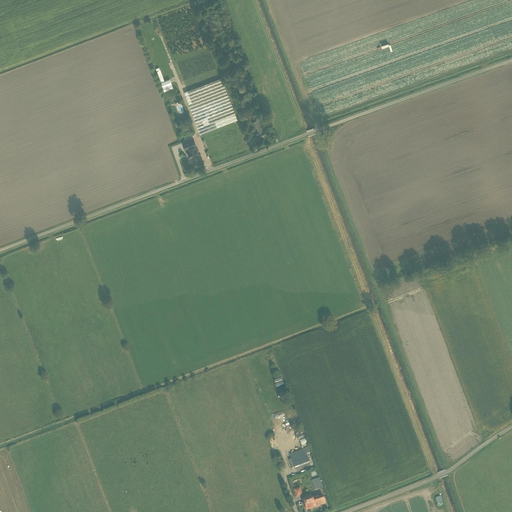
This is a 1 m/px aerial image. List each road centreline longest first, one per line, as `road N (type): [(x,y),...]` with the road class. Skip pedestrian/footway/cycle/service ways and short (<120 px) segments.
road 1 (track): [(0,249),(511,60)]
road 2 (track): [(316,130),(448,471)]
road 3 (track): [(511,429),(446,472),(345,511)]
